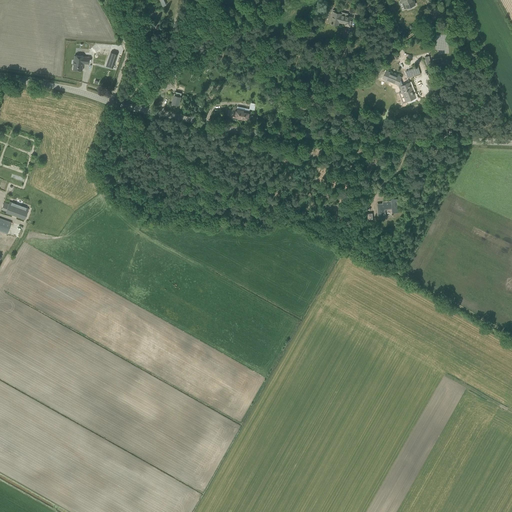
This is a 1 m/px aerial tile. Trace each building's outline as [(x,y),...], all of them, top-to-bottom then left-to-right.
[(374,5),(369,9),(373,16),(379,12),(374,5)] [(341,14),(332,11),(329,23),(332,23),(332,24),(336,25),(336,24),(338,25),(339,22),(344,23),(344,25),(350,27),(353,17),(346,15),(346,16),(341,14)] [(353,44),(356,51),(367,45),(364,38),(353,44)] [(111,52),(106,66),(113,69),(118,54),(111,52)] [(83,63),(89,64),(90,57),(84,57),(84,56),(74,55),(73,69),(82,70),(83,63)] [(269,76),(274,70),(270,66),(264,71),(269,76)] [(420,74),(418,67),(408,70),(410,77),(420,74)] [(400,87),(401,91),(402,90),(406,101),(415,97),(414,94),(410,83),(403,85),(400,79),(401,77),(386,70),(383,78),(398,85),(398,84),(399,85),(400,86),(400,87)] [(173,98),(172,103),(178,105),(180,100),(181,93),(175,92),(173,98)] [(248,119),(249,111),(237,109),(238,107),(234,107),(233,110),(229,109),(228,114),(235,116),(235,117),(248,119)] [(399,211),(398,197),(391,198),(391,201),(383,202),(383,203),(377,204),(379,218),(384,217),(384,209),(392,208),(392,212),(397,211),(399,211)] [(1,210),(6,211),(6,212),(25,218),(29,208),(9,201),(8,204),(4,202),(1,210)] [(0,231),(1,231),(0,234),(0,235),(3,237),(5,233),(7,234),(12,222),(0,217),(0,231)]
